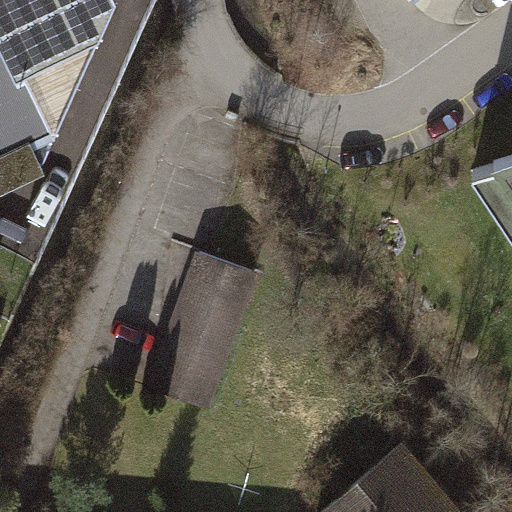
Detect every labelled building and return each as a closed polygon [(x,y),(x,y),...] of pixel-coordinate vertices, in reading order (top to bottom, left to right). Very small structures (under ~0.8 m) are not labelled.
[(123,0),(39,0),(77,73),(143,39),(123,0)] [(52,146),(0,35),(0,205),(52,181),(39,152),(52,146)] [(511,158),(487,169),(491,175),(470,180),(511,245),(511,158)] [(260,277),(197,255),(149,389),(211,412),(260,277)] [(474,511),(410,437),(322,511),(474,511)]
